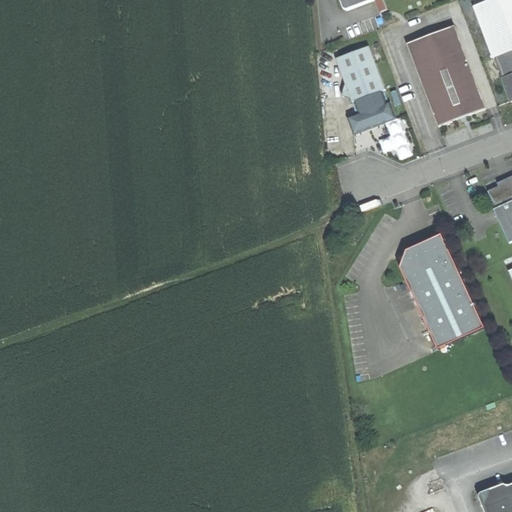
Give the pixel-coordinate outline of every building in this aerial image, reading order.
[(345,0),(350,11),(376,0),(345,0)] [(393,9),(388,0),(379,0),(385,12),(393,9)] [(511,0),(493,0),(477,6),(497,59),(511,52),(511,0)] [(410,46),(440,127),(464,118),(487,109),(456,28),(410,46)] [(371,48),(338,60),(348,85),(344,96),(352,99),(359,116),(389,105),(384,91),(387,90),(371,48)] [(391,104),(389,105),(359,116),(349,120),(355,137),(378,128),(397,121),(391,104)] [(496,208),(511,241),(511,240),(511,175),(500,181),(502,185),(491,190),(499,207),(496,208)] [(440,348),(488,326),(445,232),(424,241),(408,248),(402,265),(440,348)] [(479,492),(487,511),(511,511),(511,483),(509,485),(503,482),(493,486),(479,492)]
